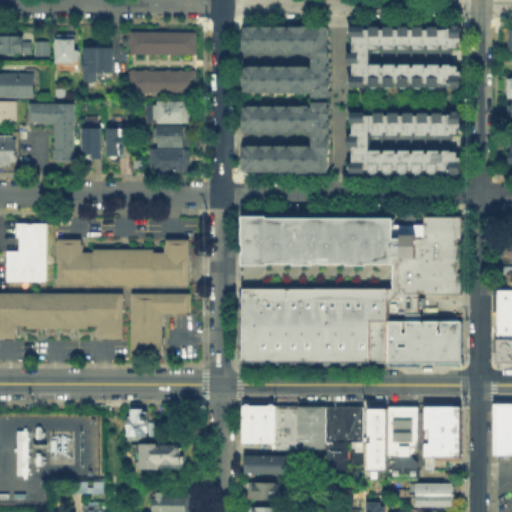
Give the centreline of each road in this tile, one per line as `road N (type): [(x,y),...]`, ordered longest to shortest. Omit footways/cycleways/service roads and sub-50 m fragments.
road 1 (residential): [(0,2),(511,4)]
road 2 (secondary): [(0,383),(511,384)]
road 3 (residential): [(221,192),(221,511)]
road 4 (residential): [(481,193),(479,511)]
road 5 (residential): [(221,192),(481,193)]
road 6 (residential): [(0,192),(221,192)]
road 7 (residential): [(480,0),(481,193)]
road 8 (residential): [(221,0),(221,192)]
